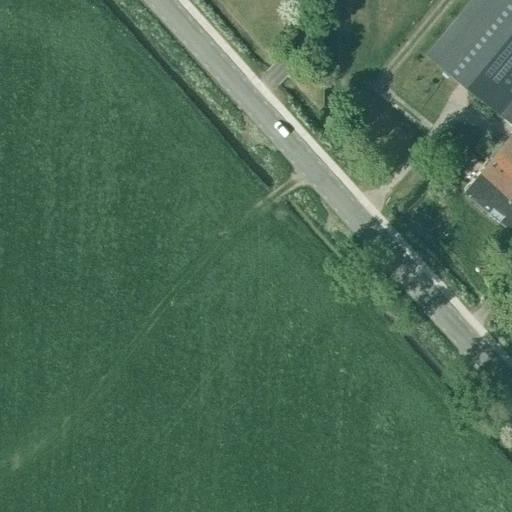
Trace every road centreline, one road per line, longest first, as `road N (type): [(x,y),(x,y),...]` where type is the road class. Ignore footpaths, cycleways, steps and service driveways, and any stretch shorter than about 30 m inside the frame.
road 1 (tertiary): [(511,391),(158,0)]
road 2 (track): [(308,166),(101,374),(0,455)]
